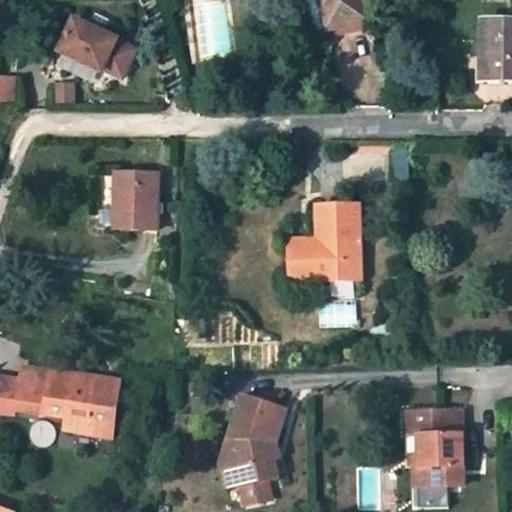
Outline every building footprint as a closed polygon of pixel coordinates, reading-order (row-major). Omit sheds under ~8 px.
[(366,0),(321,0),(328,33),(372,24),(366,0)] [(74,19),(60,52),(104,71),(105,69),(124,77),(136,48),(117,40),(118,38),(104,32),(89,25),(74,19)] [(91,21),(89,25),(104,32),(106,27),(91,21)] [(482,82),(511,81),(511,23),(483,22),(482,58),(482,77),(482,82)] [(61,58),(57,67),(90,83),(95,74),(61,58)] [(482,58),(466,58),(466,77),(482,77),(482,58)] [(0,102),(16,104),(17,78),(0,78),(0,102)] [(61,89),(61,106),(78,106),(78,89),(61,89)] [(117,174),(115,231),(159,232),(160,175),(117,174)] [(320,208),(321,237),(322,243),(316,243),(313,246),(309,243),(294,244),(295,277),(311,276),(316,276),(322,269),(330,277),(330,282),(331,282),(366,281),(363,207),(320,208)] [(330,277),(322,269),(316,276),(311,276),(311,283),(330,282),(330,277)] [(120,383),(23,369),(20,384),(0,380),(0,407),(67,419),(65,431),(112,439),(120,383)] [(245,399),(230,444),(233,462),(238,487),(277,479),(272,454),(286,412),(245,399)] [(422,435),(423,460),(424,488),(465,487),(468,487),(466,436),(463,436),(463,433),(463,414),(412,416),(411,416),(412,435),(422,435)] [(413,461),(413,471),(414,471),(417,471),(418,488),(424,488),(423,460),(414,461),(413,461)] [(221,464),(226,489),(238,487),(233,462),(221,464)]
